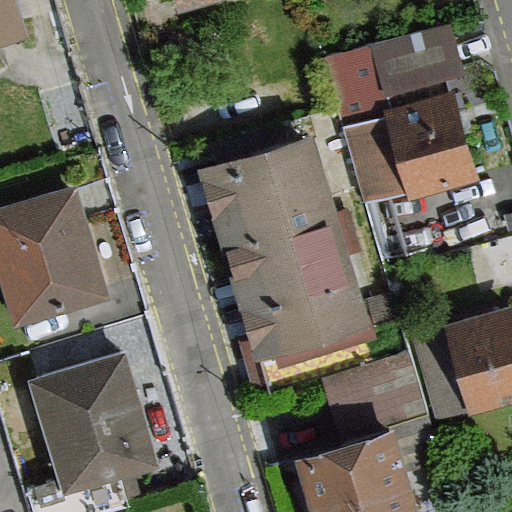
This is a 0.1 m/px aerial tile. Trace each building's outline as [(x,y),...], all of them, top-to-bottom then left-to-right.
[(0,0),(0,27),(14,24),(6,0),(0,0)] [(388,88),(470,65),(464,44),(457,20),(333,56),(352,124),(395,112),(388,88)] [(395,112),(352,124),(373,197),(480,167),(460,94),(395,112)] [(388,351),(318,135),(303,140),(295,116),(218,139),(222,149),(225,162),(215,165),(278,383),(329,370),(388,351)] [(76,189),(0,210),(0,226),(25,314),(105,291),(76,189)] [(511,307),(421,331),(442,411),(511,392),(511,307)] [(339,402),(351,440),(401,425),(434,414),(414,343),(388,351),(329,370),(339,402)] [(125,357),(45,380),(72,474),(40,483),(48,511),(85,511),(146,495),(136,460),(153,455),(128,368),(125,357)] [(434,414),(401,425),(413,464),(446,454),(434,414)] [(312,453),(329,511),(427,511),(413,464),(401,425),(351,440),(312,453)]
